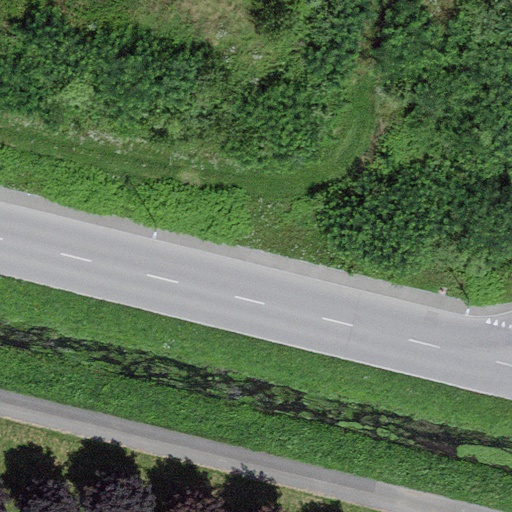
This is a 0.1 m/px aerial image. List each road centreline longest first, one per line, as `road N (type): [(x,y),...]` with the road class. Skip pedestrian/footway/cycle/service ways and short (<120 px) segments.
road 1 (unclassified): [(0,243),(511,370)]
road 2 (track): [(0,408),(407,511)]
